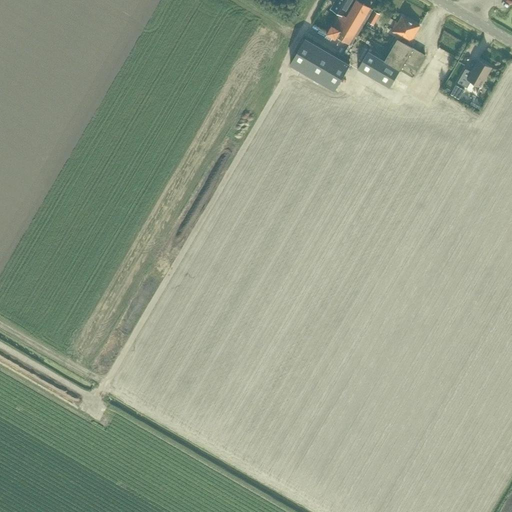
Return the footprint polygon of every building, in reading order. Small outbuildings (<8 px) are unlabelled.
[(341,13),(333,26),(331,24),(327,32),(335,37),(336,35),(352,44),(357,36),(355,35),(371,7),(359,0),(355,0),(352,7),(347,16),(341,13)] [(336,0),(333,5),(342,11),(341,13),(347,16),(352,7),(350,6),(353,0),(336,0)] [(313,16),(317,8),(312,6),(308,14),(313,16)] [(374,25),(380,13),(375,10),(368,21),(374,25)] [(406,38),(412,41),(420,25),(403,15),(399,23),(396,21),(391,30),(405,39),(406,38)] [(351,64),(343,60),(307,38),(291,65),(335,91),(351,64)] [(385,60),(369,50),(358,69),(390,88),(401,70),(413,77),(426,55),(398,38),(385,60)] [(458,81),(468,87),(472,80),(481,85),(492,67),(479,60),(472,71),(466,68),(458,81)] [(459,97),(464,89),(456,85),(452,93),(459,97)]
